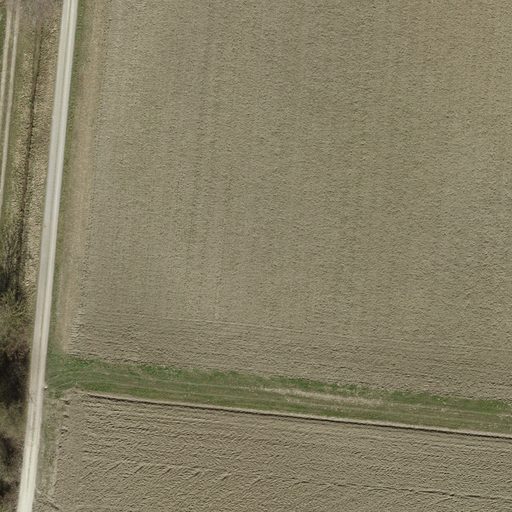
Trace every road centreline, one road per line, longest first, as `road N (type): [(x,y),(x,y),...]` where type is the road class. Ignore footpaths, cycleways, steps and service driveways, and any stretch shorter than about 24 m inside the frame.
road 1 (track): [(22,511),(73,0)]
road 2 (track): [(0,187),(17,0)]
